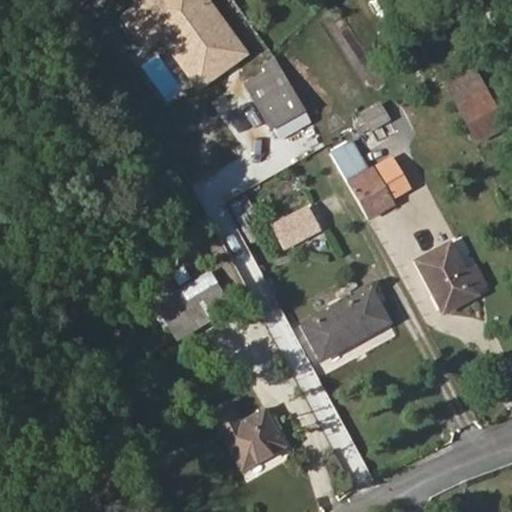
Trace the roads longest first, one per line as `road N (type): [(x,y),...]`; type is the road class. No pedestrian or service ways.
road 1 (unknown): [(476,458),(325,164)]
road 2 (residential): [(511,443),(348,511)]
